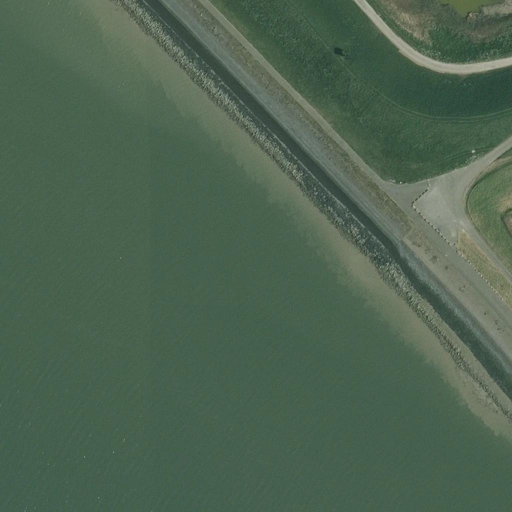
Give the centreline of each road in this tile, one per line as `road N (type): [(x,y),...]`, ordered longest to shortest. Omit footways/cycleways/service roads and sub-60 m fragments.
road 1 (unclassified): [(511,142),(461,178),(453,196),(475,239),(511,279)]
road 2 (track): [(511,60),(465,69),(427,61),(359,0)]
